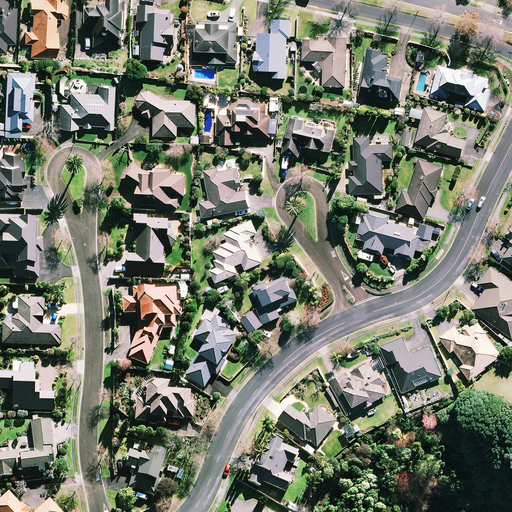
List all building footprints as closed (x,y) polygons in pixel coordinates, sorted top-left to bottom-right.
[(12,0),(0,0),(0,51),(6,52),(6,42),(16,42),(17,6),(13,6),(12,0)] [(29,0),(29,12),(33,12),(32,30),(24,30),(24,41),(31,41),(31,56),(56,57),(57,30),(55,30),(56,16),(66,16),(67,1),(64,1),(64,0),(29,0)] [(92,44),(124,46),(125,28),(127,28),(128,8),(123,8),(123,0),(111,0),(111,2),(102,1),(102,5),(89,4),(88,20),(93,21),(92,44)] [(138,22),(143,22),(142,47),(134,47),(133,54),(142,55),(141,59),(164,60),(165,44),(175,45),(175,29),(171,28),(172,14),(159,14),(155,13),(155,6),(139,5),(138,22)] [(292,19),(274,18),(273,32),(259,31),(258,39),(257,39),(257,45),(256,69),(274,70),(274,76),(287,77),(289,37),(291,37),(292,19)] [(325,85),(347,86),(348,44),(353,44),(353,36),(353,21),(330,20),(329,39),(304,39),(304,59),(326,60),(325,85)] [(195,61),(238,62),(239,48),(235,48),(235,44),(239,44),(239,22),(199,21),(199,42),(195,42),(195,61)] [(401,77),(389,76),(390,70),(388,70),(390,55),(382,54),(383,49),(368,47),(361,96),(393,101),(394,91),(399,92),(401,77)] [(490,77),(439,64),(432,93),(449,97),(451,88),(469,92),(466,105),(486,110),(490,91),(487,90),(490,77)] [(33,100),(40,100),(41,86),(34,85),(34,70),(7,69),(5,122),(0,121),(0,133),(20,134),(21,119),(32,120),(33,100)] [(112,126),(114,84),(97,83),(97,92),(69,91),(69,101),(60,100),(59,125),(77,125),(77,122),(82,122),(82,125),(90,126),(90,123),(103,123),(102,126),(112,126)] [(144,110),(143,114),(151,119),(152,116),(154,118),(154,136),(178,137),(178,127),(196,127),(197,101),(174,100),(175,94),(167,94),(141,93),(141,96),(140,97),(139,98),(138,99),(137,100),(137,101),(137,102),(137,103),(137,104),(137,105),(138,106),(138,107),(139,108),(139,109),(140,110),(144,110)] [(254,97),(229,97),(229,115),(218,114),(218,135),(222,135),(222,143),(236,143),(236,127),(245,128),(245,136),(278,136),(278,116),(267,116),(267,102),(254,102),(254,97)] [(449,112),(424,106),(415,141),(429,145),(428,147),(462,156),(466,139),(452,135),(453,130),(445,128),(449,112)] [(328,127),(330,119),(323,117),(321,123),(307,119),(307,118),(293,114),(284,153),(300,156),(303,143),(332,150),(337,129),(328,127)] [(211,134),(202,135),(202,143),(211,142),(211,134)] [(351,159),(352,193),(376,192),(376,198),(384,198),(383,159),(394,158),(394,144),(390,144),(390,135),(355,136),(356,159),(351,159)] [(3,157),(0,156),(0,202),(23,203),(23,185),(25,185),(25,162),(24,162),(24,157),(21,157),(20,156),(20,154),(19,153),(18,152),(16,151),(15,150),(13,149),(12,149),(10,149),(9,150),(7,150),(6,151),(5,152),(4,154),(3,155),(3,157)] [(398,208),(426,217),(430,203),(431,204),(434,195),(437,196),(440,188),(438,187),(445,166),(420,158),(410,191),(404,189),(398,208)] [(146,167),(133,161),(123,176),(136,185),(136,190),(142,191),(142,206),(180,207),(180,195),(186,195),(187,174),(173,174),(173,168),(146,167)] [(244,185),(240,166),(221,170),(220,166),(206,169),(211,199),(201,201),(204,216),(251,207),(247,189),(238,191),(237,186),(244,185)] [(396,216),(370,209),(366,222),(363,221),(361,228),(360,231),(365,233),(363,238),(368,239),(365,248),(384,253),(386,245),(398,248),(396,254),(414,258),(417,248),(428,251),(435,226),(422,222),(420,229),(395,222),(396,216)] [(40,251),(44,251),(45,236),(37,236),(37,218),(28,218),(28,216),(0,214),(0,268),(16,269),(16,278),(39,279),(40,251)] [(164,247),(172,247),(177,243),(177,235),(173,229),(173,222),(168,222),(168,218),(147,217),(147,216),(134,215),(133,233),(137,233),(136,255),(128,254),(127,274),(163,276),(164,247)] [(258,233),(251,218),(232,227),(233,230),(209,241),(218,260),(210,264),(219,281),(264,260),(252,235),(258,233)] [(511,227),(507,235),(511,238),(501,255),(511,262),(511,227)] [(511,279),(492,265),(480,282),(487,287),(473,307),(511,336),(511,279)] [(300,298),(289,272),(279,277),(253,288),(261,305),(258,306),(265,322),(282,315),(278,307),(300,298)] [(148,365),(164,328),(176,328),(175,316),(181,317),(181,301),(176,302),(176,288),(153,288),(153,287),(134,287),(134,298),(123,298),(124,313),(137,314),(138,332),(128,357),(148,365)] [(60,326),(43,326),(44,312),(45,312),(46,299),(19,298),(19,315),(14,315),(14,323),(4,323),(3,343),(60,345),(60,341),(62,341),(63,330),(60,330),(60,326)] [(264,323),(254,309),(242,318),(252,332),(264,323)] [(231,325),(216,315),(211,323),(204,319),(193,336),(205,344),(185,375),(204,387),(214,372),(217,374),(224,364),(219,362),(237,335),(228,329),(231,325)] [(472,325),(469,321),(461,327),(464,330),(461,333),(456,325),(441,336),(451,351),(455,348),(465,363),(461,366),(470,379),(486,368),(485,366),(502,354),(479,320),(472,325)] [(443,375),(431,344),(415,350),(414,348),(409,350),(404,336),(381,345),(388,363),(391,362),(402,391),(443,375)] [(376,370),(370,360),(352,370),(354,373),(349,376),(346,371),(330,380),(349,414),(358,409),(366,405),(367,406),(373,403),(372,401),(388,392),(383,383),(386,382),(379,368),(376,370)] [(55,392),(40,392),(40,380),(36,380),(36,363),(13,362),(13,372),(1,372),(0,388),(14,389),(14,409),(54,410),(55,392)] [(178,412),(178,418),(183,419),(184,417),(193,418),(194,401),(190,401),(191,390),(170,388),(171,381),(155,380),(145,389),(145,398),(137,397),(135,420),(150,421),(149,424),(158,424),(158,422),(166,423),(167,411),(178,412)] [(338,418),(320,404),(308,420),(288,406),(277,420),(304,441),(306,439),(317,447),(338,418)] [(54,462),(50,419),(32,421),(35,449),(0,452),(0,475),(13,474),(12,469),(18,469),(19,478),(40,476),(39,471),(45,470),(45,463),(54,462)] [(285,441),(269,434),(261,454),(259,454),(248,480),(261,485),(262,481),(285,491),(291,477),(282,473),(287,460),(293,463),(299,450),(284,444),(285,441)] [(145,442),(134,439),(127,465),(134,467),(129,487),(155,494),(166,449),(153,445),(154,443),(145,440),(145,442)] [(62,511),(50,498),(34,511),(29,511),(31,511),(23,501),(21,503),(9,490),(0,498),(0,511),(62,511)]
